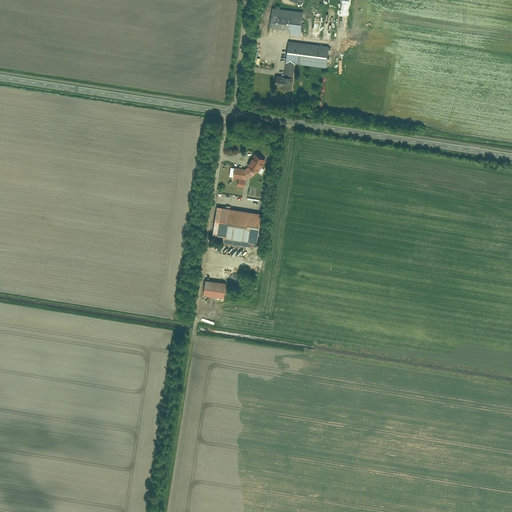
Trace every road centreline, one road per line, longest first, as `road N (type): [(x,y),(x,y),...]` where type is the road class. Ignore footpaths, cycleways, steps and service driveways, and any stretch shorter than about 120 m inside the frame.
road 1 (tertiary): [(230,113),(511,156)]
road 2 (tertiary): [(0,77),(230,113)]
road 3 (track): [(196,314),(175,447)]
